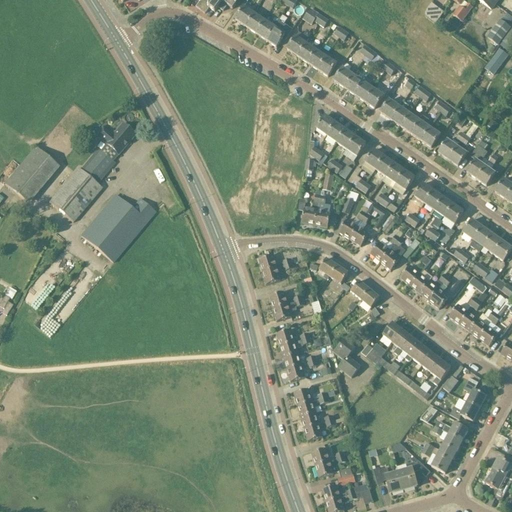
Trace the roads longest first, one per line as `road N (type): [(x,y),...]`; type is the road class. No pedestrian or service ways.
road 1 (residential): [(162,13),(177,13),(326,99),(511,228)]
road 2 (residential): [(511,383),(331,249),(277,240),(223,251)]
road 3 (secondary): [(298,511),(223,251)]
road 4 (secondary): [(223,251),(117,40)]
road 5 (track): [(233,355),(27,372),(0,366)]
road 6 (residential): [(456,497),(511,388)]
